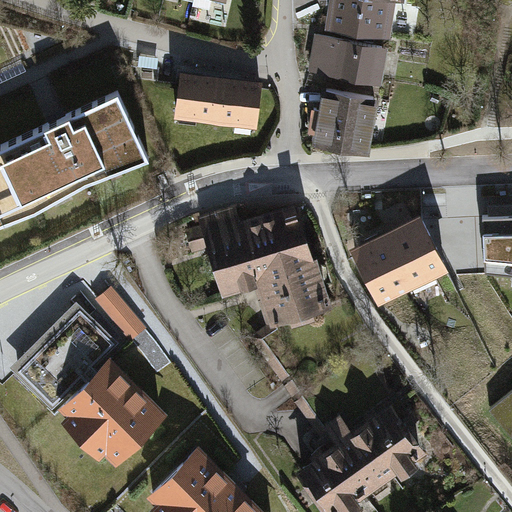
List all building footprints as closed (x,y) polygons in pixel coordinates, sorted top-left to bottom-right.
[(384,35),(389,0),(335,0),(331,27),(384,35)] [(383,47),(317,34),(311,68),(377,80),(383,47)] [(22,61),(0,70),(0,82),(26,70),(22,61)] [(260,82),(182,73),(177,113),(256,123),(260,82)] [(365,152),(375,97),(327,89),(323,109),(315,107),(310,130),(319,131),(317,143),(365,152)] [(118,91),(5,143),(36,209),(52,200),(45,185),(63,177),(69,191),(87,181),(105,174),(98,161),(116,152),(123,167),(149,157),(118,91)] [(18,216),(36,209),(5,143),(0,145),(0,206),(12,201),(18,216)] [(261,278),(246,225),(235,228),(228,207),(201,215),(204,225),(188,230),(193,247),(209,243),(224,289),(261,278)] [(246,225),(261,278),(274,319),(326,303),(297,209),(246,225)] [(511,210),(481,212),(484,266),(511,270),(511,210)] [(421,213),(352,247),(379,302),(448,269),(421,213)] [(145,327),(111,285),(97,297),(131,339),(145,327)] [(53,403),(115,342),(80,308),(19,369),(53,403)] [(145,327),(131,339),(144,355),(157,373),(172,362),(157,342),(145,327)] [(108,361),(65,403),(118,456),(161,414),(108,361)] [(511,394),(487,414),(511,445),(511,394)] [(389,407),(303,468),(314,483),(310,486),(320,500),(324,497),(334,511),(420,451),(409,436),(413,433),(403,420),(399,423),(389,407)] [(259,511),(197,449),(154,492),(173,511),(259,511)]
